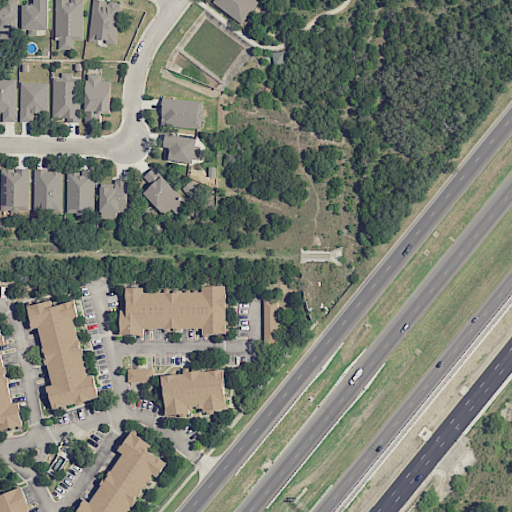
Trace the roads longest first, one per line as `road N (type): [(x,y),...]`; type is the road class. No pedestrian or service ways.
road 1 (secondary): [(511,113),(184,511)]
road 2 (motorway): [(511,190),(248,511)]
road 3 (motorway): [(322,511),(511,278)]
road 4 (secondary): [(384,511),(511,356)]
road 5 (residential): [(130,147),(142,52),(177,0)]
road 6 (residential): [(0,144),(130,147)]
